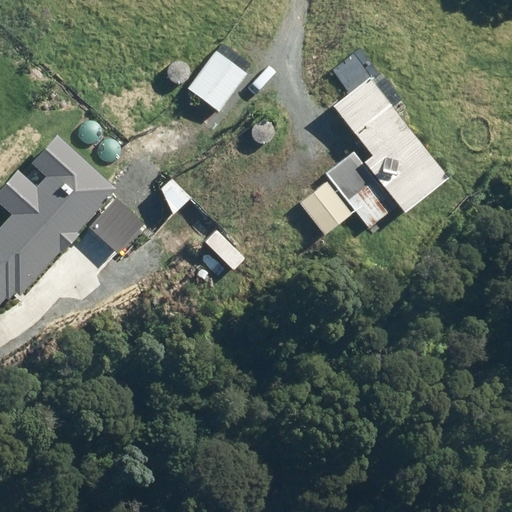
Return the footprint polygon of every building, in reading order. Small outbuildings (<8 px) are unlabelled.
[(193,29),(180,43),(197,59),(211,45),(193,29)] [(247,73),(219,51),(194,83),(222,105),(247,73)] [(178,60),(168,70),(179,80),(188,71),(178,60)] [(450,179),(368,79),(334,106),(365,144),(329,173),(353,201),(379,180),(407,214),(450,179)] [(245,257),(215,228),(203,241),(233,270),(245,257)] [(30,309),(24,314),(40,333),(81,300),(66,281),(57,288),(46,274),(19,296),(30,309)] [(0,289),(0,329),(20,313),(0,289)]
